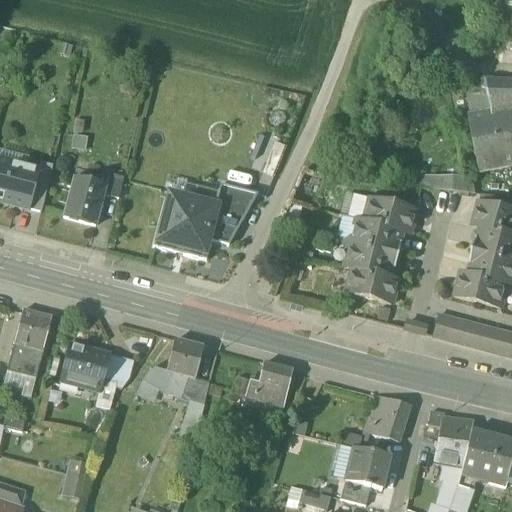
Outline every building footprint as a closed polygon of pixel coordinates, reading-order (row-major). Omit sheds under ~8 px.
[(511,0),(492,0),(492,6),(511,9),(511,0)] [(511,82),(485,82),(488,95),(492,113),(500,144),(511,141),(511,82)] [(488,95),(467,97),(472,117),(492,113),(488,95)] [(511,141),(500,144),(492,113),(472,117),(483,172),(511,166),(511,141)] [(38,173),(0,163),(0,204),(29,212),(39,173),(38,173)] [(40,165),(38,173),(39,173),(29,212),(40,215),(52,168),(40,165)] [(467,179),(429,179),(428,183),(427,190),(475,196),(472,183),(468,184),(467,179)] [(105,188),(73,180),(63,219),(95,227),(105,188)] [(403,205),(416,209),(420,192),(407,188),(403,205)] [(222,210),(214,245),(229,249),(256,199),(222,191),(217,209),(222,210)] [(217,209),(167,196),(153,253),(208,266),(214,245),(222,210),(217,209)] [(415,212),(369,200),(363,225),(400,235),(409,237),(415,212)] [(511,212),(481,205),(474,229),(482,231),(511,238),(511,212)] [(363,225),(355,223),(349,246),(396,258),(399,245),(398,245),(400,235),(363,225)] [(511,238),(482,231),(479,241),(478,241),(474,254),(511,263),(511,238)] [(396,258),(349,246),(343,270),(350,271),(389,281),(392,269),(394,270),(396,258)] [(511,263),(474,254),(471,267),(473,268),(470,277),(508,287),(511,288),(511,263)] [(389,281),(350,271),(344,295),(391,307),(397,283),(389,281)] [(470,277),(462,275),(456,299),(502,311),(508,287),(470,277)] [(50,320),(22,313),(14,346),(42,353),(50,320)] [(511,336),(438,317),(433,340),(511,360),(511,336)] [(202,350),(174,342),(166,373),(165,375),(186,380),(194,382),(202,350)] [(42,353),(14,346),(7,373),(34,381),(42,353)] [(108,357),(67,347),(58,384),(59,385),(61,379),(77,383),(75,389),(97,394),(98,395),(102,381),(108,357)] [(292,372),(264,365),(259,381),(258,385),(287,393),(292,372)] [(165,373),(152,370),(143,383),(155,390),(165,373)] [(165,373),(155,390),(165,396),(179,401),(186,380),(165,375),(166,373),(165,373)] [(249,383),(236,380),(231,395),(254,402),(278,409),(283,410),(287,393),(258,385),(249,383)] [(116,385),(102,381),(98,395),(97,394),(94,408),(109,412),(116,385)] [(220,392),(207,389),(206,396),(218,399),(220,392)] [(254,402),(231,395),(229,402),(252,409),(254,402)] [(409,408),(375,400),(364,435),(397,445),(409,408)] [(278,409),(254,402),(252,409),(276,415),(278,409)] [(203,407),(188,403),(182,427),(198,430),(203,407)] [(444,416),(431,414),(427,429),(440,431),(443,420),(444,416)] [(24,424),(4,419),(1,430),(21,435),(24,424)] [(472,424),(443,420),(440,431),(438,440),(466,446),(467,447),(470,433),(472,424)] [(511,457),(511,443),(470,433),(467,447),(466,446),(461,471),(460,477),(488,483),(487,485),(503,490),(505,483),(511,457)] [(466,446),(438,440),(432,465),(444,468),(461,471),(466,446)] [(390,460),(353,450),(344,485),(369,491),(370,490),(381,493),(390,460)] [(85,466),(70,462),(67,473),(82,476),(85,466)] [(461,471),(444,468),(439,483),(442,484),(434,508),(449,511),(456,487),(460,477),(461,471)] [(82,476),(67,473),(61,496),(76,500),(82,476)] [(25,494),(0,485),(0,502),(21,510),(25,494)] [(339,502),(365,509),(369,491),(344,485),(339,502)] [(466,511),(473,493),(456,487),(449,511),(466,511)] [(326,511),(330,500),(301,493),(298,506),(323,511),(326,511)]
